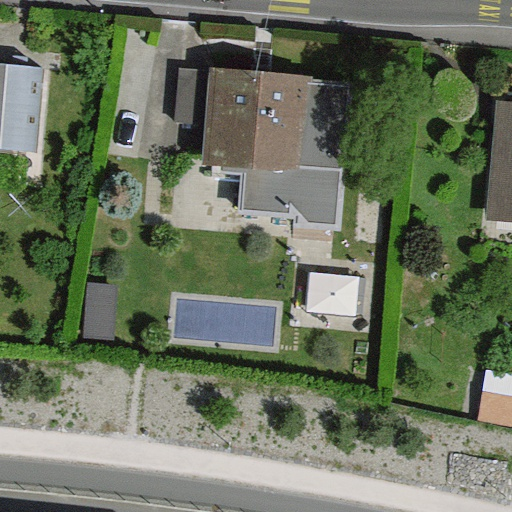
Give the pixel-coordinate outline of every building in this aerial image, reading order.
[(0,148),(38,152),(46,68),(0,63),(0,148)] [(320,74),(208,65),(200,158),(247,162),(243,206),(309,211),(320,74)] [(511,105),(489,104),(482,222),(511,223),(511,105)] [(311,272),(307,312),(364,317),(368,277),(311,272)] [(83,338),(116,341),(121,286),(88,283),(83,338)]
